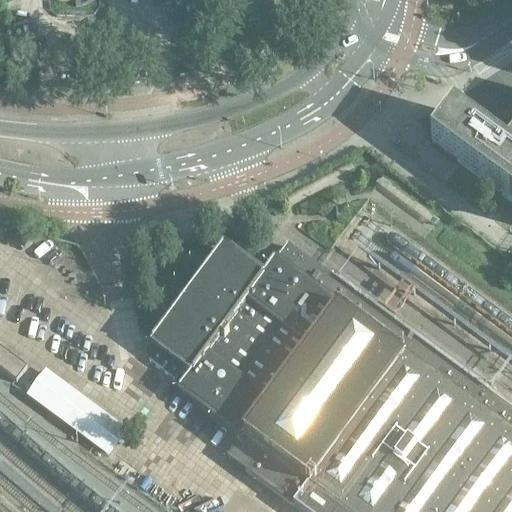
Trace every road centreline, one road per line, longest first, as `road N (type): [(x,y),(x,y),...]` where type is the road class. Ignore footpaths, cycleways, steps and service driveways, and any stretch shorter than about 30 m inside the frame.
road 1 (secondary): [(0,173),(35,180),(109,176),(205,159),(317,109),(370,49)]
road 2 (secondary): [(345,20),(293,81),(187,121),(60,137),(0,129)]
